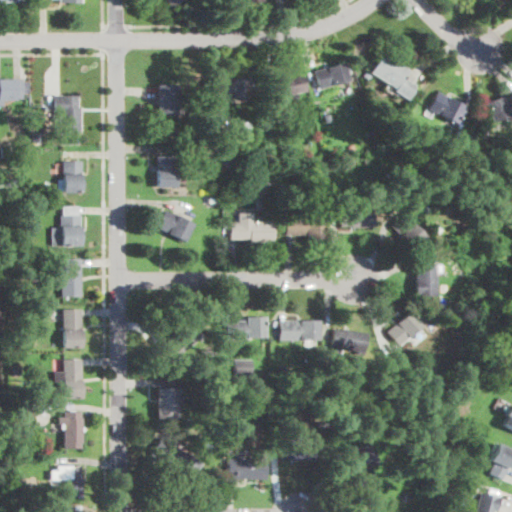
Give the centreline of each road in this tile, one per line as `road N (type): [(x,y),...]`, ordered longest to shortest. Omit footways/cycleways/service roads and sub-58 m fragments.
road 1 (residential): [(119,511),(116,41)]
road 2 (residential): [(0,41),(292,36),(374,0)]
road 3 (residential): [(119,280),(351,278)]
